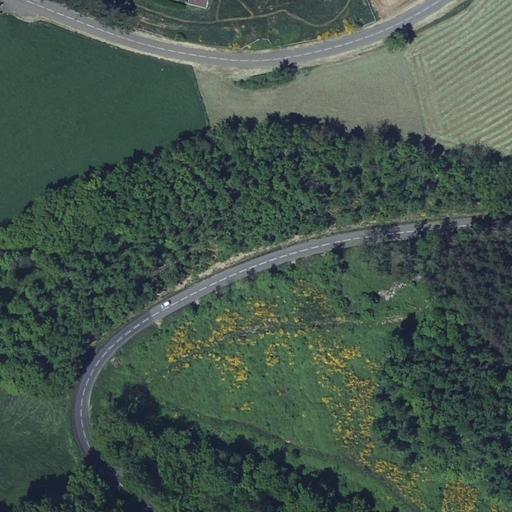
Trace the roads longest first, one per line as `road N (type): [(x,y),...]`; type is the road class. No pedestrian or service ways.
road 1 (secondary): [(149,511),(88,448),(80,416),(84,384),(125,332),(271,260),(409,231),(511,222)]
road 2 (secondary): [(440,0),(389,29),(305,58),(246,62),(188,58),(106,36),(17,0)]
